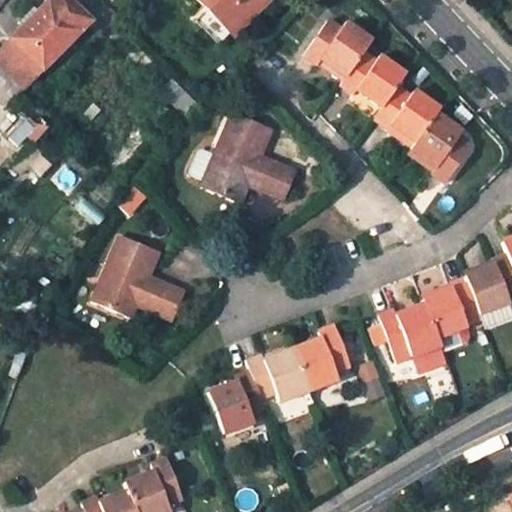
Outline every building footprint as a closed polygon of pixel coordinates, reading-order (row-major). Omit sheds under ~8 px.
[(46,0),(47,1),(11,37),(0,48),(0,68),(21,90),(43,68),(89,21),(67,0),(46,0)] [(131,10),(140,0),(123,0),(122,1),(125,4),(131,10)] [(266,0),(195,0),(206,11),(229,34),(231,36),(267,1),(266,0)] [(131,10),(125,4),(120,10),(125,16),(131,10)] [(229,34),(206,11),(194,22),(218,45),(229,34)] [(370,41),(346,23),(341,29),(328,20),(302,55),(317,66),(319,62),(343,78),(363,51),(370,41)] [(404,75),(380,57),(377,61),(363,51),(343,78),(338,85),(353,96),(357,90),(381,107),(397,85),(404,75)] [(0,68),(0,96),(8,104),(21,90),(0,68)] [(231,82),(243,95),(255,85),(242,71),(231,82)] [(160,91),(191,121),(202,109),(191,98),(180,87),(172,79),(160,91)] [(191,98),(197,92),(186,82),(180,87),(191,98)] [(372,121),(387,131),(390,126),(415,143),(435,114),(438,109),(413,91),(410,94),(397,85),(381,107),(372,121)] [(271,128),(232,113),(200,186),(239,202),(251,176),(262,180),(259,186),(284,197),(296,171),(259,156),(271,128)] [(429,173),(445,184),(469,149),(457,141),(462,133),(435,114),(415,143),(409,151),(433,167),(429,173)] [(158,250),(119,235),(93,301),(130,317),(135,303),(172,318),(184,290),(160,280),(157,286),(145,281),(158,250)] [(511,269),(511,236),(501,242),(506,254),(511,269)] [(511,269),(506,254),(489,260),(491,265),(464,275),(478,313),(479,313),(486,328),(511,317),(511,312),(506,298),(511,295),(511,269)] [(478,313),(464,275),(448,282),(451,288),(422,300),(424,304),(439,342),(442,349),(465,340),(468,333),(464,324),(474,320),(472,315),(478,313)] [(439,342),(424,304),(395,315),(392,309),(376,315),(379,322),(366,327),(372,344),(386,338),(394,360),(411,353),(439,342)] [(308,390),(336,379),(334,372),(349,365),(333,325),(318,331),(321,337),(292,348),(308,390)] [(417,368),(445,357),(442,349),(439,342),(411,353),(417,368)] [(261,400),(276,393),(280,401),(308,390),(292,348),(264,359),(262,353),(246,360),(249,369),(261,400)] [(235,381),(207,392),(222,433),(253,420),(250,413),(264,407),(261,400),(249,369),(233,375),(235,381)] [(136,511),(166,511),(167,511),(165,504),(180,497),(165,458),(152,464),(154,470),(125,482),(127,489),(136,511)] [(86,511),(136,511),(127,489),(100,500),(98,494),(82,500),(83,505),(86,511)]
